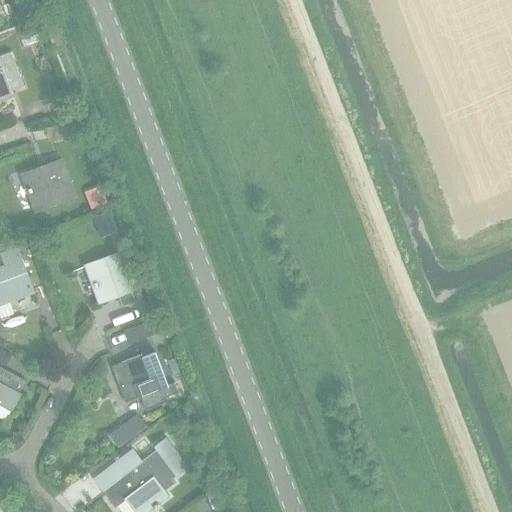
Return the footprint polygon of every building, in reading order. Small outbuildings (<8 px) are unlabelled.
[(32,0),(18,0),(16,1),(23,19),(37,13),(32,0)] [(40,33),(28,27),(23,35),(35,41),(40,33)] [(0,98),(12,94),(11,91),(23,86),(11,52),(0,56),(0,98)] [(61,94),(50,98),(55,110),(66,107),(61,94)] [(48,140),(72,136),(69,123),(45,127),(48,140)] [(21,175),(30,200),(32,199),(36,211),(76,196),(62,160),(53,163),(40,168),(21,175)] [(102,183),(93,187),(99,202),(108,199),(102,183)] [(110,211),(93,218),(101,236),(118,229),(110,211)] [(33,292),(26,273),(16,246),(0,251),(0,254),(4,266),(0,268),(0,317),(0,318),(13,313),(8,301),(33,292)] [(88,265),(93,279),(91,279),(100,304),(119,296),(123,306),(135,301),(131,289),(130,289),(117,254),(88,265)] [(138,340),(154,334),(153,332),(162,329),(157,316),(133,326),(133,327),(114,334),(119,346),(138,339),(138,340)] [(0,348),(0,363),(4,366),(10,354),(0,348)] [(165,402),(163,398),(178,392),(175,384),(168,386),(156,353),(143,358),(141,354),(111,366),(125,402),(140,396),(145,410),(165,402)] [(175,358),(167,361),(173,375),(180,372),(175,358)] [(0,405),(11,412),(21,394),(19,393),(25,381),(0,367),(0,405)] [(137,414),(109,435),(118,448),(146,427),(137,414)] [(186,423),(176,430),(189,448),(195,443),(199,441),(186,423)] [(175,484),(172,479),(176,475),(177,476),(189,467),(167,437),(155,446),(157,450),(143,460),(134,448),(93,478),(118,511),(147,511),(169,496),(165,491),(175,484)] [(189,448),(196,458),(206,451),(199,441),(195,443),(189,448)] [(206,495),(212,509),(225,504),(219,490),(206,495)]
